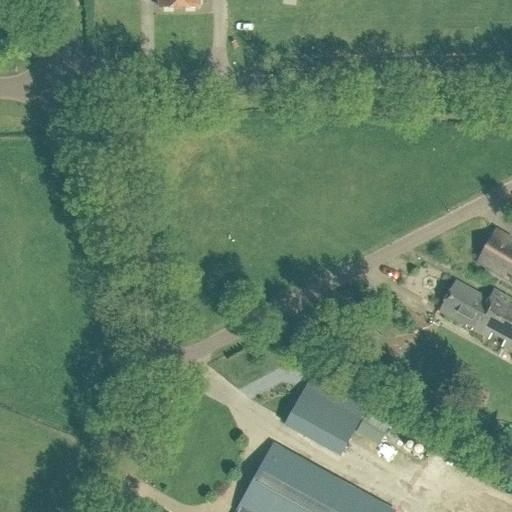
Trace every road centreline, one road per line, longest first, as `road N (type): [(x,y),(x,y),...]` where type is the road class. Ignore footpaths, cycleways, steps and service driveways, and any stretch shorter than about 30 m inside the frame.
road 1 (residential): [(151,372),(511,191)]
road 2 (residential): [(151,372),(155,333),(141,236),(61,88)]
road 3 (unclassified): [(511,78),(239,84)]
road 4 (unclassified): [(60,67),(239,84)]
road 5 (residential): [(113,511),(151,372)]
